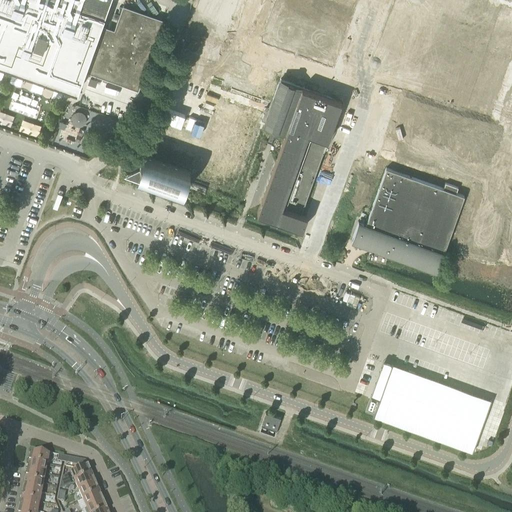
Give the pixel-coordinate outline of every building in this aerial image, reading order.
[(0,0),(0,63),(78,91),(86,70),(101,27),(110,0),(0,0)] [(206,0),(188,53),(213,62),(235,0),(206,0)] [(285,0),(277,0),(274,9),(292,15),(296,4),(285,0)] [(334,0),(333,4),(351,11),(354,0),(334,0)] [(463,0),(452,0),(450,8),(467,14),(471,3),(463,0)] [(395,1),(391,12),(408,18),(412,7),(395,1)] [(333,4),(329,16),(347,22),(351,11),(333,4)] [(106,29),(101,27),(86,70),(137,89),(148,57),(146,57),(148,52),(150,52),(161,21),(123,7),(115,31),(112,30),(113,28),(107,26),(106,29)] [(450,8),(446,19),(463,25),(467,14),(450,8)] [(274,9),(270,20),(288,26),(292,15),(274,9)] [(391,12),(387,23),(404,30),(408,18),(391,12)] [(329,16),(325,27),(343,33),(347,22),(329,16)] [(446,19),(442,30),(459,37),(463,25),(446,19)] [(270,20),(266,31),(284,38),(288,26),(270,20)] [(387,23),(383,35),(400,41),(404,30),(387,23)] [(325,27),(321,38),(339,45),(343,33),(325,27)] [(511,29),(506,28),(502,39),(511,42),(511,29)] [(442,30),(437,42),(455,48),(459,37),(442,30)] [(265,31),(261,43),(282,50),(286,38),(284,37),(284,38),(266,31),(265,31)] [(383,35),(379,46),(396,52),(400,41),(383,35)] [(317,49),(335,56),(339,45),(321,38),(317,49)] [(511,42),(502,39),(498,51),(511,55),(511,42)] [(437,42),(433,53),(451,59),(455,48),(437,42)] [(379,46),(374,57),(392,64),(396,52),(379,46)] [(315,49),(310,61),(331,68),(335,56),(317,49),(315,49)] [(511,55),(498,51),(494,62),(511,68),(511,55)] [(433,53),(429,64),(447,70),(451,59),(433,53)] [(184,54),(148,154),(214,178),(216,172),(250,77),(184,54)] [(374,57),(370,69),(388,75),(392,64),(374,57)] [(511,68),(494,62),(490,73),(508,80),(511,68)] [(429,64),(425,75),(443,82),(447,70),(429,64)] [(370,68),(365,80),(386,88),(390,76),(388,75),(370,69),(370,68)] [(490,73),(486,84),(504,91),(508,80),(490,73)] [(421,87),(439,93),(443,82),(425,75),(421,87)] [(335,100),(281,80),(266,122),(264,126),(265,125),(272,127),(269,135),(271,136),(274,137),(276,129),(286,132),(275,163),(257,213),(302,229),(307,215),(301,213),(324,150),(341,102),(335,100)] [(486,84),(482,96),(500,102),(504,91),(486,84)] [(419,86),(415,98),(435,105),(440,93),(439,93),(421,87),(419,86)] [(482,96),(478,107),(496,113),(500,102),(482,96)] [(61,122),(75,127),(81,110),(68,104),(61,122)] [(9,117),(33,123),(36,112),(12,106),(9,117)] [(478,107),(474,119),(492,126),(496,113),(478,107)] [(511,167),(401,127),(391,154),(403,159),(405,152),(511,191),(511,208),(501,266),(472,261),(474,254),(461,252),(456,278),(511,287),(511,167)] [(371,248),(372,253),(388,250),(389,254),(389,255),(427,269),(437,272),(462,201),(464,196),(456,193),(458,187),(445,183),(443,188),(386,168),(366,224),(358,222),(351,241),(371,248)] [(392,364),(373,416),(472,452),(491,400),(392,364)] [(280,419),(265,413),(259,430),(274,436),(280,419)] [(31,453),(29,462),(47,466),(49,456),(31,453)] [(45,475),(47,466),(29,462),(27,472),(45,475)] [(92,475),(86,462),(81,467),(82,469),(71,474),(75,483),(92,475)] [(43,485),(45,475),(27,472),(25,481),(43,485)] [(68,474),(60,477),(64,486),(71,484),(68,474)] [(95,484),(92,475),(75,483),(79,492),(95,484)] [(41,494),(43,485),(25,481),(23,490),(41,494)] [(82,500),(99,493),(95,484),(79,492),(82,500)] [(39,504),(41,494),(23,490),(21,500),(39,504)] [(103,502),(99,493),(82,500),(86,509),(103,502)] [(33,511),(37,511),(39,504),(21,500),(19,509),(33,511)] [(103,511),(107,511),(103,502),(86,509),(81,511),(103,511)]
